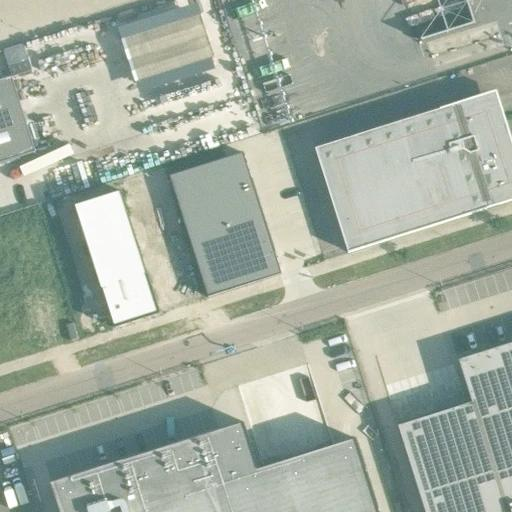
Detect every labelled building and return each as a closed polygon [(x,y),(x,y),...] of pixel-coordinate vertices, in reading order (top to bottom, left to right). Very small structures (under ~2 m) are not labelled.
[(12,77),(0,80),(0,163),(36,152),(24,114),(12,77)] [(496,91),(458,103),(315,148),(348,253),(511,201),(511,140),(505,118),(496,91)] [(243,152),(169,176),(208,298),(282,274),(243,152)] [(121,191),(75,206),(114,328),(160,313),(121,191)] [(0,269),(0,310),(12,307),(0,269)] [(471,404),(398,425),(424,511),(511,511),(511,344),(457,362),(471,404)] [(124,460),(51,483),(60,511),(379,511),(356,439),(259,470),(244,422),(241,423),(243,429),(237,430),(236,427),(226,430),(227,433),(124,460)]
